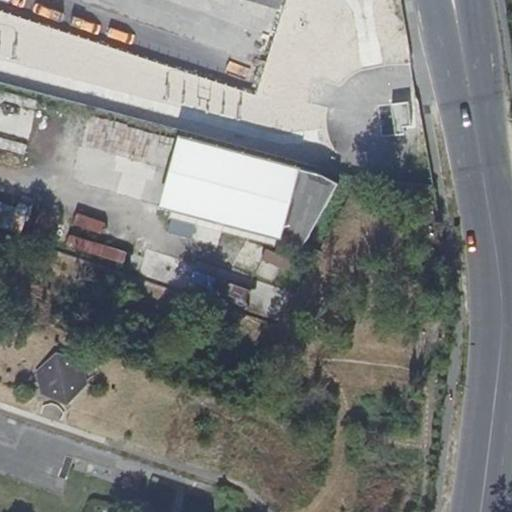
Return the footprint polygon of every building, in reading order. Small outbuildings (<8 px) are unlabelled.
[(64,0),(12,0),(7,13),(73,36),(83,7),(64,0)] [(411,102),(378,106),(381,138),(407,135),(406,129),(414,128),(411,102)] [(322,177),(181,137),(161,209),(303,246),(336,186),(322,177)] [(123,240),(113,270),(111,275),(196,304),(208,270),(123,240)] [(78,407),(100,375),(62,349),(40,381),(78,407)] [(4,474),(0,486),(0,504),(22,511),(57,511),(63,494),(4,474)]
